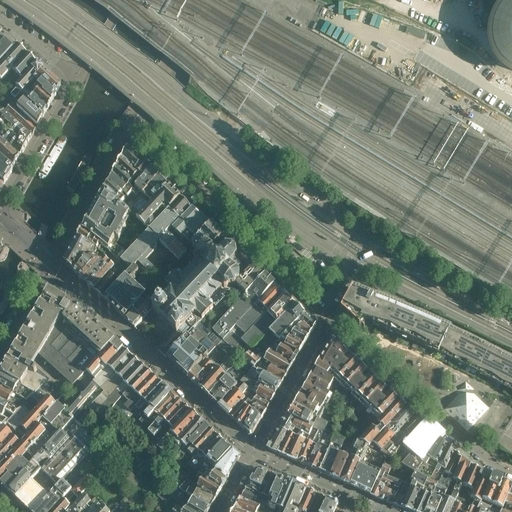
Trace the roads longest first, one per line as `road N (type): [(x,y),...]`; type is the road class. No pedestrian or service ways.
road 1 (tertiary): [(15,0),(353,263)]
road 2 (tertiary): [(366,240),(50,0)]
road 3 (unclassified): [(51,265),(253,452)]
road 4 (residential): [(335,301),(135,129)]
road 5 (residential): [(0,218),(72,89),(68,73),(0,20)]
road 6 (residential): [(511,473),(477,453),(328,317)]
road 7 (tertiary): [(353,263),(511,344)]
road 8 (tertiary): [(511,319),(366,240)]
road 9 (unclassified): [(135,129),(236,0)]
road 10 (unclassified): [(135,129),(115,147),(51,265)]
road 11 (residential): [(328,317),(253,452)]
road 12 (unclassified): [(253,452),(387,511)]
